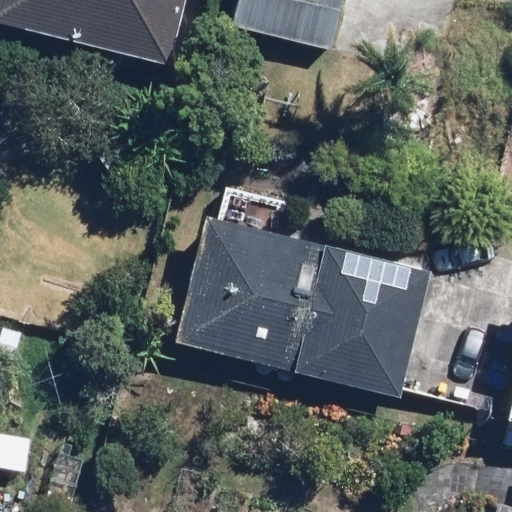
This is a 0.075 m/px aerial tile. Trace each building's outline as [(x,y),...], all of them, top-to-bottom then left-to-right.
[(7,0),(4,15),(177,58),(191,0),(7,0)] [(348,0),(240,0),(237,19),(339,41),(348,0)] [(511,94),(473,84),(460,127),(511,141),(511,94)] [(430,267),(207,207),(173,336),(396,395),(430,267)] [(0,320),(0,358),(12,362),(22,326),(0,320)]
